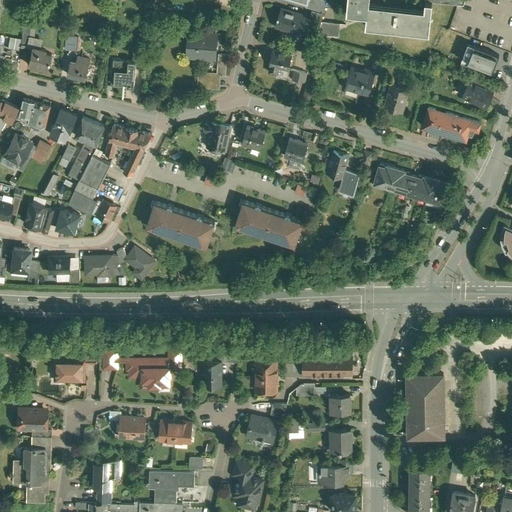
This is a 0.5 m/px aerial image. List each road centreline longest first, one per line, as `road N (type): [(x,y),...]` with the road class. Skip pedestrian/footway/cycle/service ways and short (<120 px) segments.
road 1 (secondary): [(0,302),(406,299)]
road 2 (residential): [(234,99),(487,173)]
road 3 (residential): [(0,229),(63,243),(101,239),(143,164)]
road 4 (residential): [(312,202),(236,176),(228,192),(143,164)]
road 5 (residential): [(0,81),(165,118)]
road 6 (secondary): [(487,173),(406,299)]
road 7 (secondary): [(377,511),(380,382)]
